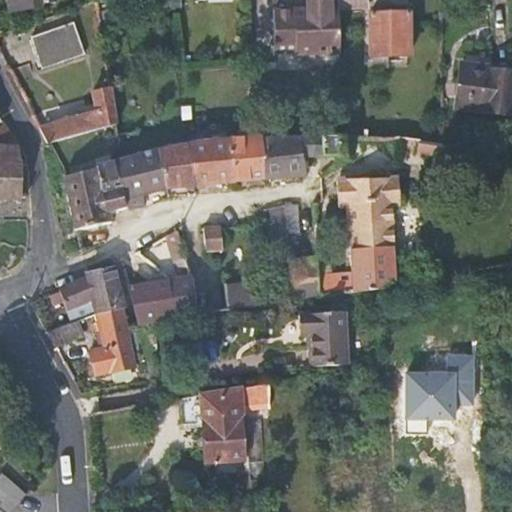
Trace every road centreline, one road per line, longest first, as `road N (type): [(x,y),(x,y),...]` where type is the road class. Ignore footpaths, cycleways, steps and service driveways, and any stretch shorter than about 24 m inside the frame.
road 1 (residential): [(0,299),(68,428),(72,511)]
road 2 (tertiary): [(0,84),(43,182),(40,267)]
